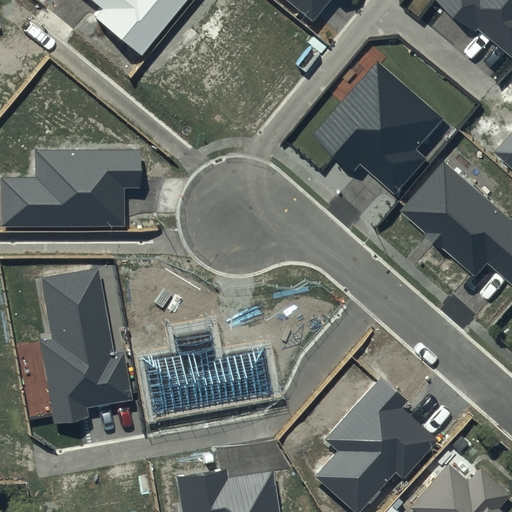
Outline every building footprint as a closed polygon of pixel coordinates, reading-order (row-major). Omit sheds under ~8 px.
[(95,0),(103,6),(96,14),(141,51),(183,0),(95,0)] [(289,0),(313,19),(328,0),(289,0)] [(511,0),(443,0),(511,56),(511,0)] [(444,118),(377,60),(312,135),(353,170),(361,161),(395,191),(424,158),(415,151),(444,118)] [(511,133),(496,152),(511,165),(511,133)] [(0,179),(0,223),(122,224),(123,186),(139,186),(139,151),(37,151),(37,180),(0,179)] [(511,224),(443,164),(402,211),(473,273),(485,260),(511,283),(511,224)] [(83,407),(131,399),(123,354),(112,356),(98,269),(43,278),(54,340),(42,342),(55,420),(84,415),(83,407)] [(178,351),(143,357),(153,416),(274,395),(266,346),(216,355),(211,326),(174,332),(178,351)] [(405,401),(379,379),(325,440),(338,451),(317,475),(358,511),(395,470),(403,477),(435,441),(398,408),(405,401)] [(414,511),(497,511),(495,509),(507,495),(476,468),(465,481),(445,463),(407,506),(414,511)] [(221,470),(179,476),(184,511),(278,511),(273,473),(223,481),(221,470)]
